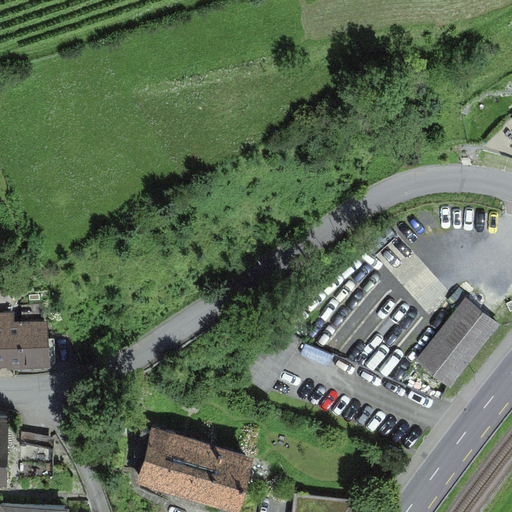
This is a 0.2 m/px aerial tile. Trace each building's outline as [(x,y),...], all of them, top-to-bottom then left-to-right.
[(511,324),(475,296),(426,359),(463,387),(511,324)] [(52,315),(0,316),(0,361),(52,359),(52,315)] [(276,389),(307,337),(282,322),(251,374),(276,389)] [(8,422),(0,422),(0,477),(9,478),(8,422)] [(255,454),(155,424),(140,476),(240,505),(255,454)] [(296,491),(294,511),(344,511),(346,494),(296,491)]
